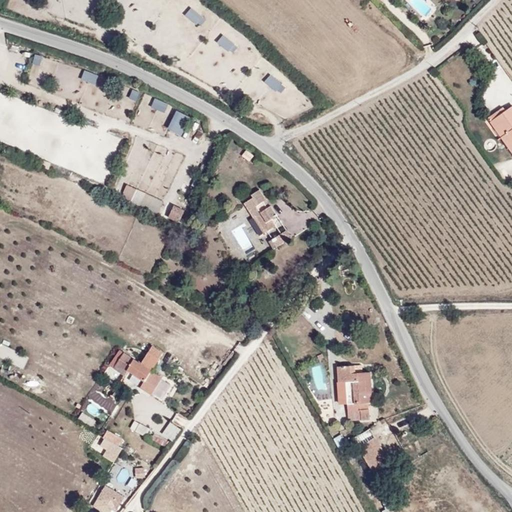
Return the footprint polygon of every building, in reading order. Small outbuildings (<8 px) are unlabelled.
[(222,33),(216,41),(227,51),(234,43),(222,33)] [(32,62),(39,64),(42,55),(35,53),(32,62)] [(84,68),(80,79),(95,83),(98,72),(84,68)] [(269,73),(263,81),(275,90),(281,82),(269,73)] [(138,100),(141,92),(132,88),(128,97),(138,100)] [(154,97),(150,106),(165,111),(168,102),(154,97)] [(511,108),(489,124),(511,157),(511,108)] [(101,159),(99,124),(64,126),(66,168),(75,168),(75,160),(83,159),(83,167),(88,167),(88,160),(101,159)] [(124,184),(120,198),(140,204),(144,189),(124,184)] [(273,211),(254,185),(246,192),(247,194),(239,201),(249,216),(252,214),(262,228),(273,220),(269,215),(273,211)] [(145,193),(140,204),(157,211),(162,200),(145,193)] [(176,223),(182,210),(172,205),(165,218),(176,223)] [(262,228),(252,214),(249,216),(259,230),(262,228)] [(272,243),(287,232),(282,223),(266,235),(272,243)] [(272,243),(266,235),(263,237),(268,246),(272,243)] [(0,343),(0,357),(23,368),(28,357),(0,343)] [(153,395),(163,377),(123,354),(114,371),(124,376),(127,371),(142,380),(139,387),(153,395)] [(334,362),(334,377),(341,377),(342,417),(363,418),(363,409),(368,409),(368,371),(361,370),(360,362),(334,362)] [(88,400),(112,412),(118,401),(93,389),(88,400)] [(81,412),(78,418),(92,425),(95,419),(81,412)] [(144,436),(149,426),(133,418),(128,427),(144,436)] [(161,433),(173,440),(181,428),(169,420),(161,433)] [(381,458),(361,424),(340,437),(359,470),(381,458)] [(99,445),(105,448),(102,456),(114,461),(125,438),(106,429),(99,445)] [(151,433),(149,437),(163,444),(165,440),(151,433)] [(134,476),(145,476),(145,467),(134,467),(134,476)] [(121,494),(109,485),(105,491),(117,500),(121,494)] [(117,500),(105,491),(100,498),(100,500),(114,509),(117,511),(123,503),(117,500)] [(99,511),(100,500),(100,498),(89,511),(99,511)] [(111,511),(114,509),(100,500),(99,511),(111,511)]
